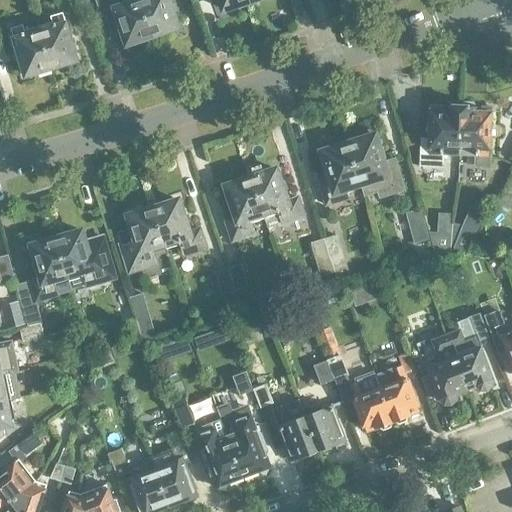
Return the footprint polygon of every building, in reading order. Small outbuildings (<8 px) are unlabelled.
[(152,35),(140,0),(132,0),(125,3),(123,0),(103,0),(108,13),(114,11),(125,42),(132,39),(133,41),(152,35)] [(140,0),(152,35),(170,29),(170,27),(177,25),(168,0),(140,0)] [(39,29),(51,67),(68,62),(68,60),(76,57),(62,12),(51,15),(54,24),(39,29)] [(51,67),(39,29),(25,33),(22,23),(10,27),(24,72),(31,70),(32,72),(51,67)] [(461,106),(443,105),(444,110),(431,109),(429,140),(420,140),(419,166),(443,167),(444,153),(459,153),(461,106)] [(461,106),(459,153),(478,154),(477,160),(489,161),(489,155),(491,107),(461,106)] [(349,141),(362,183),(365,193),(378,188),(380,195),(406,187),(396,154),(383,158),(375,133),(349,141)] [(347,188),(362,183),(349,141),(322,150),(330,174),(317,178),(326,204),(350,196),(347,188)] [(287,197),(277,168),(251,177),(263,212),(276,208),(281,223),(294,219),(306,214),(299,193),(287,197)] [(231,240),(242,236),(255,232),(250,217),(263,212),(251,177),(225,186),(234,214),(224,218),(231,240)] [(189,228),(180,199),(154,208),(165,244),(178,239),(183,254),(208,246),(201,224),(189,228)] [(454,248),(468,251),(486,209),(472,204),(463,225),(454,248)] [(428,237),(420,207),(407,211),(414,241),(428,237)] [(154,208),(127,216),(132,231),(118,236),(120,244),(119,244),(128,272),(156,263),(153,251),(166,247),(165,244),(154,208)] [(438,210),(424,214),(430,237),(444,233),(438,210)] [(56,237),(68,275),(81,271),(85,285),(105,279),(99,259),(91,261),(82,230),(56,237)] [(323,237),(334,272),(336,279),(350,275),(338,233),(323,237)] [(27,325),(38,322),(40,322),(33,300),(58,292),(54,279),(68,275),(56,237),(30,245),(39,275),(26,278),(28,286),(17,289),(27,325)] [(320,276),(334,272),(323,237),(310,241),(320,276)] [(0,280),(12,277),(7,257),(0,259),(0,280)] [(227,266),(235,289),(248,285),(241,262),(227,266)] [(221,293),(235,289),(227,266),(214,270),(221,293)] [(129,296),(136,318),(143,337),(155,333),(143,292),(129,296)] [(121,323),(136,318),(129,296),(114,300),(121,323)] [(482,315),(490,337),(504,331),(496,310),(482,315)] [(443,335),(465,391),(474,388),(479,393),(487,394),(492,388),(493,381),(478,341),(487,338),(478,314),(450,324),(453,332),(443,335)] [(38,322),(27,325),(18,327),(21,342),(42,337),(38,322)] [(511,331),(501,335),(511,363),(511,331)] [(416,346),(437,402),(443,407),(450,408),(456,402),(456,395),(465,391),(443,335),(416,346)] [(0,375),(13,372),(17,372),(10,341),(0,343),(0,375)] [(379,387),(392,422),(394,421),(397,423),(404,420),(406,417),(408,416),(408,414),(418,410),(405,375),(416,371),(409,352),(398,356),(401,365),(391,369),(395,381),(379,387)] [(350,376),(342,355),(327,361),(335,381),(335,382),(350,376)] [(335,381),(327,361),(314,366),(322,386),(335,381)] [(246,371),(232,376),(240,395),(253,390),(253,389),(246,371)] [(0,400),(10,399),(18,397),(13,372),(0,375),(0,400)] [(80,391),(71,379),(52,393),(61,405),(80,391)] [(362,394),(358,382),(348,385),(365,432),(379,426),(382,428),(388,426),(389,422),(392,422),(379,387),(362,394)] [(253,390),(257,401),(260,409),(273,405),(266,385),(253,390)] [(181,427),(195,422),(185,398),(172,403),(181,427)] [(10,399),(0,400),(0,437),(4,435),(3,430),(12,428),(8,409),(12,408),(10,399)] [(216,406),(219,415),(226,412),(223,403),(216,406)] [(313,456),(315,451),(318,450),(305,415),(301,405),(275,415),(278,425),(292,460),(303,456),(308,458),(313,456)] [(329,450),(331,445),(344,440),(330,405),(305,415),(318,450),(320,450),(324,451),(329,450)] [(227,435),(242,477),(259,471),(266,474),(269,467),(251,416),(233,423),(236,432),(227,435)] [(225,491),(229,482),(242,477),(227,435),(220,417),(194,426),(197,436),(216,487),(225,491)] [(176,455),(190,449),(183,431),(169,437),(176,455)] [(11,432),(0,439),(0,451),(16,440),(11,432)] [(34,432),(17,444),(26,456),(43,443),(34,432)] [(121,448),(108,453),(115,472),(117,477),(130,472),(121,448)] [(115,472),(108,453),(93,459),(101,478),(115,472)] [(0,507),(35,480),(34,480),(18,458),(0,472),(0,507)] [(169,504),(171,510),(185,504),(183,500),(195,495),(181,458),(155,468),(169,504)] [(60,480),(64,466),(56,463),(49,477),(60,480)] [(64,466),(60,480),(70,484),(75,469),(64,466)] [(154,511),(165,511),(171,510),(169,504),(155,468),(129,478),(141,511),(149,511),(154,510),(154,511)] [(35,511),(45,484),(35,480),(0,507),(4,511),(35,511)] [(79,494),(85,511),(115,511),(104,484),(80,494),(79,494)] [(85,511),(79,494),(68,491),(63,511),(85,511)]
